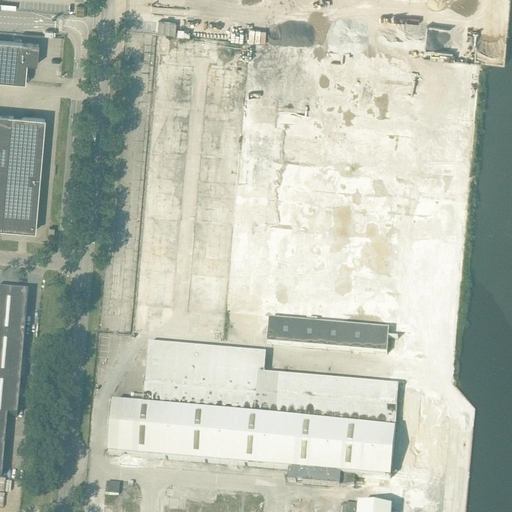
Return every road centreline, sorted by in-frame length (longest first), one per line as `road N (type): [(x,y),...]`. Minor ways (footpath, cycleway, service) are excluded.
road 1 (unclassified): [(87,264),(110,0)]
road 2 (unclassified): [(65,511),(87,264)]
road 3 (unknown): [(93,466),(95,418),(141,334),(160,318),(189,320)]
road 4 (unknown): [(155,475),(261,484),(281,499),(280,511)]
